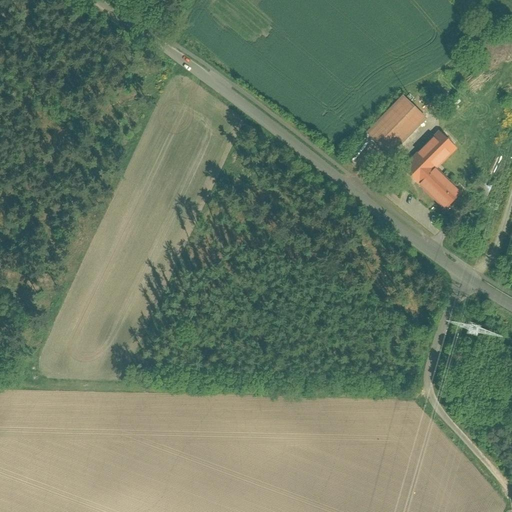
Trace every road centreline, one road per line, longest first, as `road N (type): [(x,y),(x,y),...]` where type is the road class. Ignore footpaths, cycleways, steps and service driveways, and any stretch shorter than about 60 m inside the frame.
road 1 (unclassified): [(93,0),(511,303)]
road 2 (track): [(419,381),(354,392),(0,377)]
